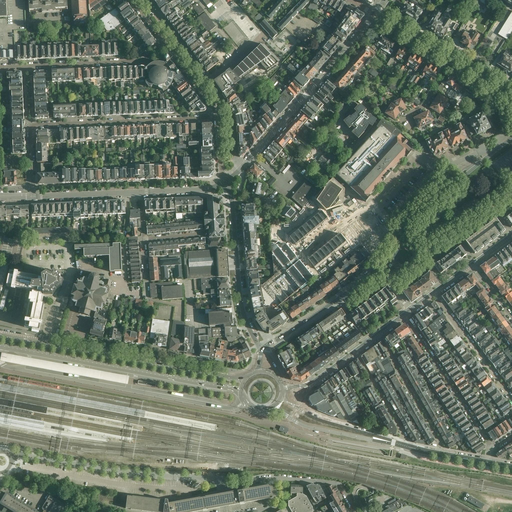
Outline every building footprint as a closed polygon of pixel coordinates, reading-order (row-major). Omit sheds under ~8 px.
[(24,0),(0,0),(0,52),(1,52),(7,52),(13,52),(15,51),(14,48),(15,48),(14,31),(26,31),(24,0)] [(66,0),(28,0),(29,13),(30,12),(30,11),(35,11),(36,14),(61,12),(61,9),(67,9),(67,10),(68,10),(66,0)] [(71,0),(71,1),(71,5),(72,9),(71,9),(72,9),(72,12),(71,13),(72,13),(72,16),(72,17),(73,17),(74,26),(86,26),(86,16),(87,16),(87,15),(87,12),(87,11),(86,12),(86,8),(87,8),(86,8),(86,4),(86,0),(71,0)] [(88,0),(89,10),(93,7),(96,11),(108,3),(106,0),(88,0)] [(161,0),(156,4),(160,9),(168,3),(167,0),(170,0),(172,2),(174,0),(161,0)] [(174,0),(172,2),(161,10),(165,17),(187,0),(186,0),(202,0),(209,8),(212,5),(210,2),(208,0),(174,0)] [(187,0),(165,17),(166,17),(169,21),(184,10),(188,7),(190,10),(192,8),(192,7),(187,0)] [(321,0),(314,0),(313,3),(312,5),(311,5),(308,9),(313,12),(314,11),(313,10),(316,7),(316,6),(317,6),(319,2),(320,3),(321,0)] [(321,0),(320,3),(323,5),(321,8),(323,9),(328,0),(321,0)] [(335,0),(328,0),(323,9),(325,11),(327,9),(329,10),(327,12),(335,0)] [(340,1),(338,0),(335,0),(327,12),(332,15),(340,1)] [(511,11),(498,34),(507,40),(511,31),(511,0),(500,0),(505,2),(505,3),(505,4),(506,4),(507,4),(508,4),(509,5),(509,6),(510,7),(511,7),(511,11)] [(301,1),(297,4),(302,9),(305,5),(301,1)] [(340,13),(342,9),(345,4),(340,1),(332,15),(334,16),(337,11),(340,13)] [(116,9),(106,16),(110,21),(129,7),(126,2),(120,6),(119,7),(116,9)] [(197,3),(192,7),(192,8),(193,8),(199,16),(204,12),(197,3)] [(297,4),(294,8),(299,13),(302,9),(297,4)] [(409,18),(414,10),(406,5),(403,10),(402,10),(401,10),(401,11),(400,11),(400,12),(400,13),(401,13),(401,14),(402,14),(403,14),(404,14),(409,18)] [(359,22),(363,17),(363,15),(359,13),(354,10),(348,6),(346,10),(350,13),(349,14),(359,22)] [(106,32),(118,32),(115,28),(116,27),(115,27),(134,13),(129,7),(110,21),(106,16),(98,21),(106,32)] [(415,8),(414,10),(409,18),(413,20),(413,21),(414,22),(415,22),(416,22),(418,18),(417,17),(421,11),(415,8)] [(169,21),(171,25),(185,14),(186,13),(184,10),(169,21)] [(426,28),(426,30),(429,32),(430,31),(432,32),(438,21),(437,21),(441,14),(440,14),(436,12),(436,11),(435,11),(430,18),(432,19),(426,28)] [(290,12),(287,15),(292,20),(295,16),(290,12)] [(138,18),(134,13),(115,27),(116,27),(119,32),(122,30),(120,28),(127,23),(128,26),(138,18)] [(201,24),(206,30),(208,33),(216,27),(205,13),(197,19),(198,21),(201,24)] [(171,25),(174,28),(182,23),(180,21),(182,19),(183,21),(188,17),(185,14),(171,25)] [(349,14),(345,19),(355,27),(358,24),(359,22),(349,14)] [(287,15),(284,19),(288,23),(292,20),(287,15)] [(122,30),(119,32),(121,35),(123,34),(130,28),(132,30),(134,29),(142,23),(138,18),(128,26),(122,30)] [(432,32),(436,35),(436,36),(439,38),(440,37),(445,30),(447,31),(449,27),(448,26),(451,21),(445,18),(442,23),(441,22),(441,23),(438,21),(432,32)] [(284,19),(280,23),(285,27),(288,23),(284,19)] [(345,19),(340,24),(351,33),(355,27),(355,28),(355,27),(345,19)] [(260,22),(259,24),(266,31),(268,29),(271,27),(267,23),(266,23),(264,20),(261,23),(260,22)] [(184,26),(189,23),(188,21),(183,25),(182,23),(174,28),(177,32),(184,26)] [(129,36),(125,39),(127,42),(132,38),(134,36),(145,28),(142,23),(134,29),(132,30),(127,34),(129,36)] [(280,23),(277,26),(281,31),(285,27),(280,23)] [(340,24),(336,30),(346,38),(348,36),(351,33),(340,24)] [(177,32),(179,35),(189,28),(188,26),(185,28),(184,26),(177,32)] [(268,29),(266,31),(269,35),(273,40),(275,38),(274,37),(277,34),(275,32),(271,27),(268,29)] [(136,35),(134,36),(138,41),(149,33),(145,28),(136,35)] [(179,35),(182,38),(189,33),(188,31),(190,29),(189,28),(179,35)] [(182,38),(184,41),(194,34),(197,31),(196,29),(193,32),(191,34),(189,32),(189,33),(182,38)] [(320,38),(321,37),(323,33),(324,32),(320,30),(316,36),(315,38),(316,39),(318,37),(320,38)] [(333,34),(331,36),(341,44),(342,43),(344,41),(346,38),(336,30),(334,33),(333,34)] [(465,32),(464,34),(459,31),(455,36),(460,40),(461,38),(462,39),(460,42),(465,46),(465,47),(471,51),(478,41),(477,40),(480,35),(475,31),(471,36),(470,36),(469,38),(468,37),(469,35),(465,32)] [(189,48),(192,52),(202,44),(208,40),(213,36),(210,32),(208,34),(203,37),(199,40),(189,48)] [(153,38),(149,33),(138,41),(142,46),(145,44),(153,38)] [(184,41),(189,48),(199,40),(198,39),(194,34),(184,41)] [(376,42),(374,45),(377,46),(378,45),(381,47),(387,39),(384,38),(385,36),(382,34),(381,36),(380,35),(379,38),(377,37),(376,39),(375,40),(377,41),(376,43),(376,42)] [(331,36),(326,42),(336,50),(341,44),(331,36)] [(157,43),(153,38),(145,44),(142,46),(134,52),(136,55),(140,55),(157,43)] [(381,47),(380,49),(381,49),(383,51),(384,51),(388,53),(387,54),(388,54),(391,55),(393,51),(388,48),(389,46),(391,48),(393,44),(392,43),(387,39),(381,47)] [(195,56),(198,60),(206,54),(209,52),(208,49),(217,42),(216,40),(211,44),(195,56)] [(192,52),(195,56),(211,44),(208,41),(203,45),(202,44),(192,52)] [(496,57),(506,42),(504,41),(495,54),(489,50),(488,52),(496,57)] [(321,48),(322,49),(331,56),(336,50),(326,42),(321,48)] [(259,44),(231,71),(229,69),(229,70),(225,72),(226,73),(214,81),(222,93),(226,90),(226,91),(228,89),(235,84),(261,66),(267,71),(278,63),(259,44)] [(81,58),(92,57),(99,57),(99,46),(81,47),(81,58)] [(374,54),(367,47),(366,48),(366,47),(364,49),(365,50),(363,52),(371,59),(375,55),(374,54)] [(401,48),(395,58),(400,61),(406,51),(405,51),(405,49),(403,48),(402,48),(401,48)] [(329,59),(331,56),(322,49),(321,50),(320,49),(319,50),(320,52),(329,59)] [(210,56),(215,52),(214,50),(210,53),(207,56),(206,54),(198,60),(200,63),(210,56)] [(503,69),(510,58),(507,55),(508,54),(508,52),(506,51),(502,57),(502,56),(498,62),(499,62),(497,65),(499,67),(500,66),(503,69)] [(320,52),(316,56),(325,63),(329,59),(320,52)] [(365,66),(371,59),(363,52),(362,52),(361,52),(360,54),(361,55),(357,58),(364,65),(365,66)] [(411,67),(417,58),(416,58),(416,56),(414,55),(413,55),(412,55),(405,65),(408,66),(408,65),(411,67)] [(200,63),(203,68),(213,60),(212,59),(210,61),(209,60),(211,58),(210,56),(200,63)] [(316,56),(312,61),(321,68),(325,63),(316,56)] [(145,76),(145,77),(146,77),(147,76),(147,78),(147,79),(147,80),(147,81),(148,81),(146,82),(146,84),(149,88),(152,89),(152,87),(153,88),(155,88),(156,88),(157,88),(159,88),(163,91),(164,91),(166,90),(167,89),(168,88),(169,87),(170,86),(171,85),(172,83),(172,82),(173,80),(174,82),(174,83),(174,84),(172,85),(172,86),(175,89),(185,81),(182,78),(182,77),(180,75),(180,74),(167,57),(166,57),(167,57),(164,59),(163,59),(163,60),(163,61),(163,60),(162,60),(163,61),(162,63),(161,63),(159,63),(158,63),(158,62),(158,63),(156,63),(155,63),(153,64),(152,64),(151,65),(150,66),(149,65),(149,66),(148,67),(147,68),(147,69),(146,69),(145,69),(144,67),(145,76)] [(213,60),(203,68),(206,71),(206,72),(207,72),(216,64),(218,63),(219,62),(215,58),(213,60)] [(365,66),(364,65),(357,58),(357,59),(356,59),(354,60),(355,61),(351,65),(359,72),(365,66)] [(417,58),(411,67),(414,69),(413,70),(415,71),(422,61),(421,61),(421,59),(419,58),(417,58)] [(511,58),(510,58),(503,69),(507,71),(507,72),(509,73),(511,70),(511,58)] [(313,77),(305,70),(296,62),(294,61),(292,63),(294,65),(301,71),(299,73),(309,81),(313,77)] [(312,61),(309,65),(317,72),(321,68),(312,61)] [(299,73),(290,65),(287,68),(295,76),(297,74),(299,75),(297,77),(295,80),(303,88),(305,85),(309,81),(299,73)] [(313,77),(317,72),(309,65),(306,68),(305,70),(313,77)] [(359,72),(351,65),(350,65),(349,67),(345,71),(354,79),(359,72)] [(423,76),(426,78),(432,68),(432,66),(430,65),(428,65),(419,78),(421,79),(423,76)] [(375,78),(378,74),(371,68),(368,73),(375,78)] [(427,83),(425,86),(430,89),(431,88),(436,80),(433,78),(437,71),(436,69),(435,68),(433,68),(432,68),(426,78),(431,81),(429,85),(427,83)] [(348,85),(354,79),(345,71),(345,72),(344,72),(343,73),(343,74),(340,78),(347,85),(348,85)] [(452,87),(457,78),(451,75),(446,83),(452,87)] [(277,82),(273,77),(268,83),(273,90),(274,89),(273,87),(277,82)] [(300,92),(303,88),(295,80),(293,82),(290,78),(289,78),(288,80),(300,92)] [(348,85),(347,85),(340,78),(339,78),(338,78),(337,80),(334,85),(342,92),(348,85)] [(297,95),(300,92),(288,80),(286,81),(290,85),(289,87),(297,95)] [(175,89),(177,92),(178,94),(189,86),(185,81),(175,89)] [(327,82),(323,86),(333,94),(334,93),(335,94),(338,90),(327,82)] [(447,96),(448,96),(452,104),(454,100),(455,100),(461,90),(463,92),(464,91),(466,89),(473,94),(475,90),(466,84),(464,88),(456,83),(448,95),(447,96)] [(222,93),(226,100),(233,92),(238,89),(235,84),(228,89),(226,91),(226,90),(222,93)] [(293,99),(297,95),(289,87),(288,89),(284,85),(282,87),(293,99)] [(178,94),(182,99),(192,91),(189,86),(178,94)] [(293,99),(282,87),(282,86),(276,92),(287,106),(293,99)] [(323,86),(319,91),(328,98),(331,101),(333,99),(331,97),(333,94),(323,86)] [(182,99),(186,104),(196,96),(192,91),(182,99)] [(319,91),(316,95),(319,98),(326,104),(328,102),(326,101),(328,98),(319,91)] [(226,100),(228,104),(236,99),(243,95),(241,93),(236,96),(233,92),(226,100)] [(228,104),(231,109),(242,103),(238,97),(239,97),(240,99),(244,96),(243,95),(236,99),(228,104)] [(266,105),(269,109),(271,112),(270,113),(276,119),(279,115),(273,108),(269,104),(273,101),(271,99),(272,98),(269,95),(262,101),(266,105)] [(434,101),(443,107),(444,106),(445,107),(447,103),(447,102),(448,101),(439,95),(438,96),(437,96),(435,99),(436,99),(434,101)] [(186,104),(187,106),(189,109),(200,101),(196,96),(186,104)] [(317,109),(321,104),(317,101),(313,97),(309,102),(317,109)] [(279,115),(287,107),(280,99),(273,108),(279,115)] [(358,106),(352,100),(346,106),(348,108),(346,110),(346,111),(345,112),(344,113),(344,114),(344,115),(344,116),(344,117),(344,118),(344,119),(344,120),(344,121),(343,122),(349,129),(351,126),(354,129),(351,133),(358,139),(360,139),(360,140),(371,128),(376,120),(368,115),(365,112),(366,110),(359,104),(358,106)] [(390,107),(399,113),(405,109),(401,100),(399,100),(394,102),(395,103),(391,104),(390,107)] [(164,114),(174,113),(173,107),(172,105),(170,105),(169,102),(166,102),(166,101),(163,101),(164,114)] [(206,109),(200,101),(189,109),(188,109),(191,113),(197,108),(200,112),(204,112),(206,111),(206,109)] [(443,107),(434,101),(433,104),(432,103),(430,106),(431,106),(430,108),(439,114),(440,112),(441,113),(444,109),(443,108),(443,107)] [(231,109),(233,113),(241,109),(243,108),(242,106),(244,105),(243,104),(243,103),(243,102),(242,103),(231,109)] [(319,111),(317,109),(309,102),(305,107),(315,115),(319,111)] [(79,110),(76,110),(77,117),(81,117),(86,117),(86,105),(80,105),(79,105),(79,110)] [(267,116),(273,123),(276,119),(270,113),(271,112),(269,109),(266,105),(261,109),(261,110),(267,116)] [(242,113),(241,111),(244,110),(243,110),(244,110),(247,109),(246,107),(243,108),(241,109),(233,113),(234,116),(242,113)] [(316,116),(315,115),(305,107),(301,112),(312,121),(316,116)] [(399,113),(390,107),(389,108),(388,107),(386,111),(386,112),(385,113),(394,119),(395,118),(396,118),(398,116),(397,115),(399,113)] [(235,120),(236,123),(236,127),(249,126),(246,126),(245,124),(246,124),(246,123),(248,122),(249,122),(250,125),(253,123),(259,120),(258,120),(257,118),(256,118),(255,117),(256,116),(255,115),(257,113),(255,110),(253,112),(252,111),(247,114),(248,117),(246,117),(246,115),(245,115),(245,117),(235,120)] [(269,127),(273,123),(267,116),(261,110),(258,112),(261,116),(269,127)] [(421,115),(426,125),(427,124),(427,125),(431,123),(431,122),(433,121),(428,112),(426,113),(426,112),(423,113),(423,114),(421,115)] [(304,125),(308,120),(299,113),(296,118),(304,125)] [(470,120),(467,121),(468,124),(469,123),(471,127),(472,127),(472,128),(473,128),(474,129),(477,135),(490,129),(489,128),(492,127),(492,126),(492,125),(491,124),(491,123),(490,123),(490,122),(487,124),(482,114),(480,114),(480,113),(479,114),(477,115),(476,115),(477,116),(470,120)] [(426,125),(421,115),(418,116),(415,117),(416,118),(414,119),(419,128),(420,127),(421,128),(425,126),(425,125),(426,125)] [(266,130),(269,127),(261,116),(260,117),(261,118),(258,120),(259,120),(265,128),(266,130)] [(300,129),(304,125),(296,118),(292,122),(300,129)] [(261,136),(266,130),(265,128),(259,120),(253,123),(261,136)] [(292,122),(288,126),(287,127),(286,128),(295,137),(296,135),(299,132),(298,132),(300,129),(292,122)] [(251,147),(253,146),(261,136),(253,123),(250,125),(249,126),(249,130),(249,133),(250,144),(251,147)] [(453,131),(459,144),(460,143),(460,144),(461,144),(463,143),(463,142),(464,142),(463,141),(466,139),(465,137),(459,124),(456,126),(456,128),(457,129),(453,131)] [(236,128),(237,134),(249,133),(249,130),(249,126),(236,127),(236,128)] [(391,135),(381,126),(363,145),(361,146),(360,147),(359,148),(358,150),(356,152),(356,153),(336,175),(366,202),(370,197),(369,195),(382,180),(383,181),(392,171),(391,171),(405,156),(407,157),(412,152),(405,145),(407,143),(399,135),(401,134),(394,130),(391,135)] [(286,128),(282,133),(290,140),(291,138),(293,139),(295,137),(286,128)] [(459,144),(453,131),(449,133),(447,130),(444,132),(450,144),(452,146),(454,145),(455,146),(456,146),(457,146),(458,146),(459,144)] [(249,133),(237,134),(238,145),(245,144),(250,144),(249,133)] [(282,133),(278,137),(287,144),(290,140),(282,133)] [(435,140),(441,153),(442,152),(442,153),(443,153),(445,152),(445,151),(445,150),(448,148),(447,146),(441,133),(437,135),(439,138),(435,140)] [(278,137),(275,141),(283,149),(287,144),(278,137)] [(441,153),(435,140),(433,138),(429,140),(429,139),(425,141),(432,153),(433,155),(436,154),(437,155),(438,155),(439,155),(441,154),(441,153)] [(274,143),(270,147),(278,155),(282,158),(283,159),(285,157),(283,156),(284,155),(281,151),(282,150),(274,143)] [(48,162),(47,145),(47,144),(37,145),(37,163),(48,162)] [(270,147),(266,151),(274,159),(278,155),(270,147)] [(246,148),(245,148),(238,148),(239,157),(240,158),(243,157),(249,150),(248,149),(246,149),(246,148)] [(315,160),(312,164),(314,166),(322,173),(325,170),(331,163),(335,158),(338,155),(333,150),(330,154),(329,155),(326,153),(323,156),(323,155),(319,159),(320,160),(318,162),(315,160)] [(262,156),(272,164),(276,160),(274,159),(266,151),(262,156)] [(135,181),(145,180),(145,166),(144,166),(144,155),(141,155),(142,163),(143,163),(143,166),(141,166),(141,165),(139,165),(139,164),(135,164),(136,167),(135,167),(135,168),(135,181)] [(180,165),(180,179),(186,179),(190,179),(190,175),(190,169),(189,159),(179,159),(180,165)] [(254,164),(248,171),(249,171),(257,178),(260,175),(262,176),(264,174),(266,175),(268,172),(256,162),(254,164)] [(145,163),(145,166),(145,180),(155,180),(154,166),(150,166),(150,163),(145,163)] [(159,164),(154,164),(154,166),(155,180),(156,180),(156,181),(157,181),(158,180),(163,180),(162,167),(160,167),(159,167),(159,164)] [(166,167),(162,167),(163,180),(171,179),(171,169),(171,166),(171,164),(166,164),(166,167)] [(127,168),(127,181),(135,181),(135,168),(135,167),(134,165),(127,165),(127,168)] [(70,170),(70,168),(65,168),(65,171),(61,171),(62,174),(62,184),(71,184),(70,170)] [(118,169),(119,182),(127,181),(127,168),(123,168),(118,169)] [(94,170),(94,183),(102,182),(103,182),(102,169),(94,170)] [(102,169),(103,182),(111,182),(110,169),(102,169)] [(119,182),(118,169),(110,169),(111,182),(119,182)] [(16,181),(16,180),(16,178),(16,173),(16,171),(15,170),(8,171),(4,171),(4,178),(4,181),(4,184),(4,186),(4,187),(9,187),(12,187),(12,186),(16,186),(16,185),(16,181)] [(77,170),(70,170),(71,184),(78,183),(77,170)] [(78,183),(82,183),(86,183),(86,170),(81,170),(77,170),(78,183)] [(90,170),(86,170),(86,183),(94,183),(94,170),(90,170)] [(303,176),(313,185),(316,182),(306,172),(303,176)] [(62,174),(44,174),(45,185),(62,184),(62,174)] [(270,186),(276,180),(273,177),(267,183),(268,184),(270,186)] [(315,199),(315,200),(320,205),(325,210),(326,211),(327,211),(330,209),(342,205),(343,205),(343,204),(344,190),(344,189),(342,187),(341,186),(333,179),(332,179),(315,198),(315,199)] [(317,191),(305,181),(294,193),(295,194),(293,195),(290,198),(302,208),(317,191)] [(252,193),(259,195),(260,195),(259,196),(263,197),(263,196),(266,193),(264,192),(265,191),(261,188),(262,186),(265,187),(266,185),(262,183),(256,182),(255,184),(252,193)] [(206,233),(208,233),(209,233),(209,238),(221,238),(225,237),(223,212),(220,212),(219,205),(223,205),(223,199),(221,197),(219,197),(207,198),(207,202),(206,202),(207,202),(207,206),(206,206),(207,206),(207,209),(207,210),(207,209),(208,212),(204,213),(205,216),(204,216),(205,231),(206,231),(206,233)] [(285,199),(300,211),(301,209),(289,199),(286,197),(285,199)] [(194,198),(181,199),(182,214),(192,214),(195,213),(194,198)] [(203,210),(203,208),(202,198),(194,198),(195,213),(195,218),(202,218),(202,210),(203,210)] [(166,199),(167,212),(175,212),(173,199),(170,199),(166,200),(166,199)] [(149,200),(145,200),(145,201),(146,213),(153,213),(152,200),(149,200)] [(125,201),(123,201),(117,201),(118,214),(125,214),(125,201)] [(110,202),(102,202),(103,215),(110,215),(110,202)] [(87,203),(80,203),(81,219),(88,219),(88,216),(87,203)] [(28,205),(21,205),(21,217),(29,216),(28,207),(28,205)] [(287,205),(282,215),(290,219),(295,212),(292,210),(291,208),(287,205)] [(13,206),(5,206),(6,217),(14,217),(13,206)] [(319,209),(315,212),(323,222),(327,219),(319,209)] [(127,229),(132,229),(137,228),(138,228),(138,220),(140,220),(140,210),(130,211),(130,214),(127,229)] [(315,212),(311,215),(319,225),(323,222),(315,212)] [(311,215),(307,219),(315,228),(319,225),(311,215)] [(256,216),(243,218),(244,226),(257,225),(256,216)] [(464,240),(473,253),(474,254),(500,235),(505,232),(495,218),(464,240)] [(307,219),(303,222),(304,223),(311,232),(315,228),(307,219)] [(340,234),(347,243),(353,250),(360,244),(361,245),(371,257),(376,253),(375,251),(378,249),(380,247),(378,246),(383,242),(382,240),(386,237),(387,236),(380,228),(369,236),(356,221),(343,231),(340,234)] [(304,223),(300,226),(307,235),(311,232),(304,223)] [(244,226),(244,234),(258,233),(256,233),(256,229),(262,229),(265,229),(265,224),(259,225),(257,225),(244,226)] [(296,229),(303,238),(307,235),(300,226),(296,229)] [(295,228),(291,231),(299,241),(303,238),(296,229),(295,228)] [(291,231),(287,235),(295,245),(299,241),(291,231)] [(340,234),(336,238),(343,247),(347,243),(340,234)] [(221,238),(209,238),(207,238),(208,245),(206,245),(199,246),(198,246),(199,251),(207,250),(207,251),(209,251),(209,248),(221,247),(221,238)] [(336,238),(332,241),(339,250),(343,247),(336,238)] [(332,241),(328,244),(335,253),(339,250),(332,241)] [(272,245),(272,255),(273,255),(286,244),(285,244),(281,245),(278,242),(274,245),(272,245)] [(109,256),(110,272),(114,272),(114,271),(122,271),(120,244),(109,245),(109,256)] [(286,244),(273,255),(276,259),(289,249),(286,244)] [(328,244),(324,247),(331,256),(335,253),(328,244)] [(97,257),(96,245),(74,246),(75,250),(84,249),(84,257),(96,257),(97,257)] [(109,245),(96,245),(97,257),(109,256),(109,245)] [(361,245),(357,249),(366,261),(371,257),(361,245)] [(245,247),(246,255),(261,254),(260,246),(245,247)] [(455,250),(455,251),(461,259),(466,255),(460,246),(455,250)] [(324,247),(320,251),(327,260),(331,256),(324,247)] [(289,249),(276,259),(279,264),(293,253),(289,249)] [(357,249),(352,253),(362,265),(366,261),(357,249)] [(508,263),(511,259),(511,258),(506,249),(501,253),(508,263)] [(226,250),(209,251),(207,251),(207,250),(199,251),(184,252),(186,279),(201,279),(220,278),(228,277),(226,250)] [(320,251),(316,254),(323,263),(327,260),(320,251)] [(455,251),(450,254),(456,263),(461,259),(455,251)] [(293,253),(279,264),(280,264),(283,268),(296,257),(293,253)] [(357,268),(362,265),(352,253),(350,254),(352,257),(350,259),(351,260),(357,268)] [(503,266),(508,263),(501,253),(496,257),(503,266)] [(316,254),(312,257),(320,266),(323,263),(316,254)] [(450,254),(445,258),(451,266),(456,263),(450,254)] [(169,260),(160,261),(162,281),(167,280),(166,267),(170,266),(170,267),(172,267),(172,266),(176,266),(177,279),(177,280),(178,280),(182,279),(180,255),(169,256),(169,260)] [(312,257),(308,260),(315,269),(320,266),(312,257)] [(497,278),(506,270),(503,266),(496,257),(486,264),(497,278)] [(445,258),(440,262),(446,270),(450,267),(451,266),(445,258)] [(346,260),(344,261),(354,273),(358,269),(357,268),(351,260),(348,263),(346,260)] [(299,261),(286,271),(289,275),(302,264),(299,261)] [(343,262),(342,263),(344,266),(342,267),(349,276),(354,273),(344,261),(343,262)] [(440,262),(440,261),(434,266),(441,274),(446,270),(440,262)] [(0,294),(1,291),(2,288),(9,265),(8,265),(0,263),(0,294)] [(302,264),(289,275),(292,278),(305,267),(302,264)] [(492,281),(493,282),(497,279),(497,278),(486,264),(482,267),(482,268),(492,281)] [(350,277),(349,276),(343,268),(340,270),(338,268),(339,267),(338,265),(336,266),(334,267),(335,268),(346,281),(350,277)] [(305,267),(292,278),(294,281),(294,282),(308,271),(305,267)] [(335,268),(332,270),(333,271),(334,271),(336,273),(334,275),(341,285),(346,281),(335,268)] [(12,287),(12,288),(15,288),(33,291),(32,294),(30,294),(30,295),(30,296),(29,296),(29,297),(29,298),(29,299),(29,301),(31,302),(30,303),(36,305),(38,303),(42,304),(42,301),(43,301),(43,300),(44,300),(43,299),(43,296),(42,296),(42,293),(43,293),(43,294),(44,294),(48,293),(53,291),(57,288),(60,285),(62,281),(63,281),(63,280),(60,279),(61,277),(57,274),(55,277),(41,271),(42,279),(39,279),(39,278),(18,274),(18,273),(15,272),(15,273),(11,273),(10,278),(9,278),(8,278),(7,286),(12,287)] [(308,271),(294,282),(297,285),(310,274),(308,271)] [(423,278),(431,287),(437,283),(429,271),(424,275),(425,276),(423,278)] [(82,276),(76,274),(73,282),(75,283),(74,286),(72,295),(71,295),(71,296),(73,296),(72,298),(71,298),(72,299),(72,301),(71,301),(72,302),(73,301),(74,303),(73,306),(75,307),(75,308),(76,308),(76,307),(80,308),(80,309),(80,310),(79,313),(89,316),(90,312),(91,312),(91,311),(95,312),(102,314),(102,313),(98,311),(98,310),(99,310),(101,310),(102,310),(101,309),(103,308),(103,307),(102,305),(105,305),(106,302),(108,303),(109,299),(107,298),(107,296),(108,296),(108,295),(110,286),(112,281),(106,280),(106,281),(103,280),(102,279),(102,280),(101,280),(100,279),(99,279),(99,277),(100,277),(99,276),(97,275),(98,274),(97,274),(97,275),(95,274),(95,273),(94,273),(94,274),(92,275),(91,274),(88,273),(86,278),(84,278),(84,277),(83,278),(84,278),(82,280),(81,280),(82,276)] [(310,274),(297,285),(300,289),(313,278),(310,274)] [(471,275),(467,278),(473,287),(476,285),(480,290),(482,288),(473,275),(472,276),(471,275)] [(495,286),(503,280),(501,276),(497,279),(493,282),(495,286)] [(333,290),(336,288),(340,285),(334,277),(327,282),(333,290)] [(220,278),(201,279),(202,291),(203,291),(229,289),(228,279),(220,280),(220,278)] [(426,291),(431,287),(423,278),(421,279),(422,280),(419,282),(426,291)] [(467,278),(462,282),(468,289),(469,288),(470,289),(473,287),(467,278)] [(248,282),(249,288),(263,285),(265,284),(265,283),(260,284),(259,280),(248,282)] [(497,289),(505,283),(503,280),(495,286),(497,289)] [(183,299),(182,286),(181,286),(177,286),(176,286),(173,287),(172,282),(150,284),(151,298),(162,297),(162,300),(163,300),(163,301),(163,300),(167,300),(168,300),(172,299),(172,300),(173,300),(173,299),(178,299),(183,298),(183,299)] [(327,282),(320,287),(326,295),(333,290),(327,282)] [(421,295),(426,291),(419,282),(414,286),(421,295)] [(462,282),(457,285),(464,294),(467,291),(466,290),(468,289),(462,282)] [(505,283),(497,289),(500,292),(508,286),(505,283)] [(457,285),(454,287),(461,296),(464,294),(457,285)] [(416,298),(421,295),(414,286),(410,289),(416,298)] [(510,289),(508,286),(500,292),(502,295),(504,294),(510,289)] [(316,292),(321,299),(324,297),(324,296),(326,295),(320,287),(321,288),(316,292)] [(387,287),(382,291),(388,300),(389,301),(392,305),(397,301),(387,287)] [(454,287),(446,294),(442,297),(448,305),(453,313),(461,307),(458,303),(463,299),(461,296),(454,287)] [(229,289),(203,291),(204,295),(211,294),(211,298),(216,298),(218,298),(220,298),(230,297),(229,289)] [(410,289),(405,293),(411,302),(416,298),(410,289)] [(488,296),(483,290),(475,296),(480,302),(488,296)] [(382,291),(377,295),(383,303),(388,300),(382,291)] [(316,292),(311,295),(316,302),(318,301),(321,299),(316,292)] [(311,295),(306,298),(311,305),(316,302),(311,295)] [(377,295),(372,298),(372,299),(379,308),(384,304),(383,303),(377,295)] [(480,302),(485,308),(491,303),(493,302),(488,296),(480,302)] [(216,308),(231,307),(230,297),(220,298),(218,298),(216,298),(216,308)] [(306,298),(301,302),(306,309),(311,305),(306,298)] [(372,299),(366,303),(373,312),(375,310),(377,313),(381,311),(379,308),(372,299)] [(25,304),(25,305),(25,306),(25,307),(25,308),(26,309),(26,310),(26,311),(26,312),(26,313),(26,314),(26,315),(26,316),(27,316),(27,317),(27,318),(27,319),(26,319),(25,323),(26,323),(26,326),(31,328),(31,329),(39,331),(40,325),(41,325),(41,322),(44,304),(42,304),(38,303),(36,305),(30,303),(25,302),(25,304)] [(301,302),(296,305),(301,312),(306,309),(301,302)] [(366,303),(360,307),(367,316),(373,312),(366,303)] [(485,308),(488,313),(495,308),(491,303),(485,308)] [(296,305),(292,309),(296,316),(301,312),(296,305)] [(292,309),(291,309),(290,307),(284,311),(286,314),(287,313),(289,316),(290,315),(292,319),(296,316),(292,309)] [(360,307),(355,311),(361,320),(362,320),(364,319),(365,321),(369,318),(367,316),(360,307)] [(427,307),(423,311),(428,318),(433,315),(427,307)] [(453,313),(456,316),(466,308),(465,307),(462,309),(461,307),(453,313)] [(272,332),(280,327),(282,325),(281,325),(289,319),(283,311),(270,321),(266,315),(264,308),(254,311),(253,311),(255,319),(256,321),(263,331),(266,332),(266,333),(268,333),(268,334),(269,334),(269,332),(272,332)] [(456,316),(458,319),(466,314),(464,312),(468,310),(466,308),(456,316)] [(488,313),(491,317),(498,312),(495,308),(488,313)] [(236,327),(231,327),(231,325),(232,325),(232,314),(230,314),(230,309),(231,309),(206,310),(206,314),(208,314),(209,326),(223,325),(224,328),(236,327)] [(341,309),(338,312),(343,319),(347,317),(341,309)] [(356,323),(361,320),(355,311),(349,315),(356,323)] [(423,311),(419,314),(420,316),(419,316),(423,322),(428,318),(423,311)] [(458,319),(461,323),(474,313),(473,311),(470,313),(467,316),(466,314),(458,319)] [(102,314),(95,312),(95,313),(94,318),(95,318),(93,323),(92,323),(91,326),(92,326),(92,329),(91,329),(90,334),(91,335),(91,336),(94,337),(95,336),(97,336),(97,338),(100,339),(102,338),(103,338),(104,332),(103,332),(106,322),(103,321),(104,318),(101,317),(102,314)] [(338,312),(333,314),(339,322),(343,319),(338,312)] [(501,317),(498,312),(491,317),(492,319),(491,320),(493,323),(501,317)] [(461,323),(463,326),(471,321),(470,319),(475,315),(474,313),(461,323)] [(333,314),(330,317),(335,325),(339,322),(333,314)] [(434,339),(417,315),(412,318),(428,343),(434,339)] [(435,322),(429,326),(434,333),(435,333),(442,327),(445,325),(448,323),(445,319),(446,318),(444,316),(441,318),(442,318),(438,321),(435,322)] [(330,317),(326,319),(331,327),(335,325),(330,317)] [(505,321),(501,317),(493,323),(496,326),(497,325),(498,326),(505,321)] [(463,326),(466,329),(479,320),(478,318),(472,322),(471,321),(463,326)] [(158,345),(158,346),(161,347),(161,346),(166,347),(168,333),(170,322),(153,319),(150,337),(150,338),(154,339),(153,345),(158,345)] [(326,319),(323,322),(328,330),(331,327),(326,319)] [(466,329),(469,333),(476,327),(475,326),(478,323),(480,325),(482,323),(479,320),(466,329)] [(508,326),(505,321),(498,326),(499,328),(498,329),(500,332),(508,326)] [(175,322),(172,335),(176,336),(176,334),(183,335),(182,341),(178,340),(176,351),(177,351),(177,352),(179,352),(179,351),(182,352),(183,350),(184,350),(184,352),(185,348),(183,348),(184,342),(185,328),(185,323),(185,324),(175,322)] [(324,332),(328,330),(323,322),(319,324),(324,332)] [(115,340),(117,329),(117,326),(115,326),(115,323),(112,323),(109,339),(110,339),(109,340),(112,341),(112,340),(115,340)] [(447,344),(445,340),(444,340),(444,339),(443,339),(454,331),(448,323),(445,325),(442,327),(435,333),(441,341),(443,344),(446,343),(446,344),(447,344)] [(312,329),(318,337),(323,333),(318,325),(312,329)] [(411,336),(410,334),(404,325),(403,326),(394,332),(400,341),(404,339),(405,340),(411,336)] [(511,331),(508,326),(500,332),(503,335),(504,334),(505,336),(511,331)] [(231,342),(242,337),(241,336),(237,335),(236,327),(224,328),(207,329),(208,339),(218,338),(226,338),(228,342),(231,342)] [(477,329),(470,335),(473,338),(485,328),(484,327),(482,328),(482,329),(479,331),(477,329)] [(185,348),(184,352),(184,353),(191,355),(193,355),(193,356),(194,356),(194,355),(195,355),(195,354),(195,353),(194,352),(195,347),(195,345),(193,345),(194,328),(185,328),(184,342),(183,348),(185,348)] [(473,338),(473,339),(475,341),(482,336),(481,334),(484,332),(486,334),(488,332),(485,328),(473,338)] [(208,337),(208,336),(205,336),(205,334),(207,333),(207,329),(199,329),(199,334),(204,334),(204,336),(198,336),(200,357),(200,356),(205,357),(205,358),(205,357),(208,358),(208,359),(209,359),(209,358),(209,354),(208,337)] [(312,341),(318,337),(312,329),(307,333),(312,341)] [(357,330),(353,333),(359,341),(363,338),(357,330)] [(457,336),(454,331),(443,339),(444,339),(445,338),(446,339),(445,340),(447,344),(448,343),(450,341),(457,336)] [(394,332),(387,337),(394,346),(401,341),(400,341),(394,332)] [(135,343),(136,344),(136,345),(139,345),(139,344),(140,344),(144,344),(145,334),(137,333),(135,343)] [(307,344),(312,341),(307,333),(302,336),(307,344)] [(355,343),(359,341),(353,333),(350,335),(355,343)] [(434,333),(431,335),(438,343),(441,341),(435,333),(434,333)] [(475,341),(478,345),(490,335),(489,333),(486,335),(487,335),(484,337),(482,336),(475,341)] [(352,346),(355,343),(350,335),(346,338),(352,346)] [(490,335),(478,345),(480,348),(487,342),(486,341),(489,338),(492,337),(490,335)] [(178,340),(175,340),(175,337),(173,336),(172,339),(171,339),(169,350),(173,350),(173,351),(175,351),(176,351),(178,340)] [(302,348),(307,344),(302,336),(296,340),(302,348)] [(461,341),(457,336),(450,341),(454,347),(461,341)] [(385,339),(383,340),(384,341),(390,349),(394,346),(387,337),(385,339)] [(416,343),(412,337),(407,340),(411,346),(416,343)] [(348,349),(352,346),(346,338),(343,341),(348,349)] [(428,343),(431,347),(431,348),(437,343),(434,339),(428,343)] [(480,348),(483,351),(495,342),(494,340),(492,342),(489,344),(487,342),(480,348)] [(344,351),(348,349),(343,341),(339,343),(344,351)] [(431,348),(437,357),(443,352),(441,349),(441,350),(441,348),(440,349),(439,347),(440,347),(439,347),(443,344),(441,341),(438,343),(437,343),(431,348)] [(454,347),(455,349),(452,351),(450,352),(451,353),(451,354),(464,345),(461,341),(454,347)] [(381,342),(380,343),(376,346),(381,355),(386,351),(381,342)] [(483,351),(485,355),(492,349),(491,348),(494,345),(496,343),(495,342),(483,351)] [(341,354),(344,351),(339,343),(335,346),(341,354)] [(411,346),(415,352),(419,348),(416,343),(411,346)] [(278,356),(277,356),(283,366),(294,360),(291,355),(294,354),(291,350),(294,348),(291,344),(286,347),(288,351),(278,356)] [(210,354),(209,354),(209,358),(212,358),(212,359),(214,359),(215,359),(217,349),(214,349),(214,346),(211,345),(210,349),(210,354)] [(251,356),(246,345),(242,346),(244,349),(240,351),(244,359),(245,359),(245,360),(247,359),(247,358),(251,356)] [(466,348),(464,345),(451,354),(452,355),(454,357),(455,356),(454,354),(457,352),(459,354),(466,348)] [(376,346),(372,348),(378,357),(381,355),(376,346)] [(217,349),(215,359),(216,359),(216,360),(218,360),(219,359),(221,360),(223,347),(221,347),(220,350),(217,349)] [(340,355),(334,347),(304,368),(310,376),(323,366),(340,355)] [(485,355),(488,358),(500,348),(499,347),(497,348),(497,349),(494,351),(492,349),(485,355)] [(371,362),(372,363),(375,361),(376,363),(375,363),(381,374),(386,371),(378,357),(372,348),(366,353),(371,362)] [(423,354),(421,351),(419,348),(415,352),(418,357),(423,354)] [(469,351),(466,348),(459,354),(460,355),(456,359),(457,360),(469,351)] [(488,358),(490,361),(497,356),(496,354),(502,350),(500,348),(488,358)] [(244,360),(244,359),(240,351),(237,352),(236,349),(233,350),(239,362),(242,361),(243,360),(244,360)] [(229,352),(227,361),(228,361),(228,362),(230,362),(237,363),(239,362),(233,350),(232,351),(232,352),(229,352)] [(391,363),(389,360),(387,357),(389,357),(386,351),(381,355),(378,357),(386,371),(388,375),(394,370),(391,363)] [(437,357),(438,359),(440,362),(448,357),(445,351),(443,352),(437,357)] [(464,360),(471,355),(469,351),(457,360),(459,363),(461,362),(460,360),(462,359),(464,360)] [(397,358),(399,362),(409,356),(407,352),(400,356),(397,358)] [(366,365),(371,362),(366,353),(361,356),(361,358),(366,365)] [(131,377),(3,354),(2,362),(129,385),(131,377)] [(426,359),(423,354),(418,357),(415,359),(414,360),(417,365),(426,359)] [(490,361),(492,365),(493,365),(503,357),(505,355),(504,354),(502,356),(502,355),(499,358),(497,356),(490,361)] [(474,358),(471,355),(464,360),(465,362),(462,364),(461,362),(459,363),(462,367),(474,358)] [(409,356),(399,362),(400,363),(401,366),(408,361),(412,359),(411,358),(409,356)] [(448,357),(440,362),(444,367),(452,361),(449,356),(448,357)] [(493,365),(495,368),(502,363),(501,361),(504,359),(503,357),(493,365)] [(476,361),(474,358),(462,367),(464,370),(466,369),(465,367),(467,365),(469,367),(476,361)] [(283,366),(286,372),(299,365),(295,359),(294,360),(283,366)] [(357,360),(353,363),(360,376),(362,375),(360,370),(363,368),(358,359),(357,360)] [(429,363),(428,361),(426,359),(417,365),(420,370),(429,363)] [(401,366),(403,370),(414,363),(413,361),(409,364),(408,362),(409,362),(408,361),(401,366)] [(452,361),(444,367),(446,371),(447,372),(455,366),(452,361)] [(467,374),(479,365),(476,361),(469,367),(470,369),(467,371),(466,369),(464,370),(467,374)] [(495,368),(498,372),(510,362),(510,361),(507,363),(507,362),(504,364),(502,363),(495,368)] [(498,372),(500,375),(508,369),(506,368),(509,365),(511,364),(510,362),(498,372)] [(361,377),(360,376),(353,363),(348,366),(356,380),(361,377)] [(414,366),(415,368),(416,367),(414,363),(403,370),(405,374),(412,370),(411,368),(414,366)] [(433,369),(431,366),(429,363),(420,370),(423,375),(433,369)] [(299,365),(286,372),(288,374),(290,379),(301,382),(308,377),(309,376),(310,376),(304,368),(303,369),(300,365),(299,365)] [(472,372),(474,374),(481,368),(479,365),(467,374),(468,375),(470,374),(469,374),(472,372)] [(455,366),(447,372),(449,374),(450,376),(458,371),(455,366)] [(344,370),(352,383),(353,382),(351,378),(353,377),(347,367),(344,370)] [(407,377),(418,371),(416,367),(415,368),(415,369),(415,370),(413,371),(412,370),(405,374),(407,377)] [(484,371),(481,368),(474,374),(475,375),(472,378),(473,379),(484,371)] [(500,375),(503,378),(511,371),(511,368),(511,369),(509,371),(508,369),(500,375)] [(436,373),(433,369),(423,375),(421,376),(422,378),(425,377),(427,379),(436,373)] [(397,375),(394,370),(388,375),(388,376),(389,377),(390,380),(397,375)] [(341,371),(337,374),(345,389),(344,389),(341,384),(337,386),(341,393),(345,400),(346,402),(348,404),(349,407),(351,409),(352,412),(353,414),(355,417),(355,418),(359,416),(355,409),(357,408),(353,401),(358,398),(342,372),(341,371)] [(379,375),(374,378),(376,383),(378,382),(387,377),(387,376),(388,377),(389,377),(388,376),(388,375),(386,371),(381,374),(379,375)] [(407,377),(408,378),(410,381),(418,375),(417,374),(419,373),(418,371),(407,377)] [(458,371),(450,376),(452,379),(453,380),(453,381),(462,376),(458,371)] [(486,375),(484,371),(473,379),(472,380),(473,382),(474,381),(478,379),(479,380),(486,375)] [(511,371),(503,378),(505,382),(511,376),(511,375),(511,374),(511,373),(511,371)] [(439,378),(438,377),(436,373),(427,379),(430,384),(439,378)] [(419,378),(420,379),(422,378),(421,376),(420,374),(418,375),(410,381),(412,384),(418,380),(417,379),(419,378)] [(336,375),(332,378),(337,386),(341,384),(336,375)] [(399,379),(398,376),(397,375),(390,380),(392,381),(393,383),(399,379)] [(453,381),(455,383),(456,386),(466,380),(463,375),(462,376),(453,381)] [(489,378),(486,375),(479,380),(480,382),(477,384),(476,383),(474,384),(476,387),(477,387),(489,378)] [(386,380),(388,379),(387,377),(378,382),(380,386),(387,382),(386,380)] [(332,378),(328,381),(337,395),(341,393),(337,386),(332,378)] [(423,382),(424,382),(422,378),(420,379),(418,380),(412,384),(414,388),(420,384),(423,382)] [(442,383),(442,382),(439,378),(430,384),(433,389),(442,383)] [(491,382),(489,378),(477,387),(478,389),(483,385),(484,387),(491,382)] [(361,389),(366,387),(365,384),(362,379),(358,381),(361,385),(359,386),(361,389)] [(402,383),(401,382),(399,379),(393,383),(394,385),(395,387),(402,383)] [(456,386),(459,391),(469,384),(466,380),(456,386)] [(328,381),(324,384),(330,394),(333,393),(335,397),(337,395),(328,381)] [(389,381),(387,382),(380,386),(382,390),(391,384),(389,381)] [(420,384),(414,388),(414,389),(416,391),(416,392),(423,388),(421,386),(425,384),(423,382),(420,384)] [(482,394),(494,385),(491,382),(484,387),(485,389),(482,391),(482,390),(480,391),(481,394),(482,394)] [(404,386),(402,383),(395,387),(397,391),(398,390),(404,386)] [(445,388),(445,387),(442,383),(433,389),(436,394),(445,388)] [(325,396),(330,394),(324,384),(320,387),(321,388),(325,396)] [(382,390),(384,393),(385,394),(393,388),(392,386),(391,384),(382,390)] [(459,391),(460,392),(463,396),(472,389),(469,384),(459,391)] [(496,388),(494,385),(482,394),(484,397),(486,396),(485,394),(488,392),(489,394),(496,388)] [(406,391),(406,390),(404,386),(398,390),(399,393),(397,394),(398,396),(406,391)] [(374,391),(371,387),(363,392),(364,394),(366,393),(367,395),(374,391)] [(423,388),(416,392),(418,395),(418,396),(429,390),(427,387),(423,389),(423,388)] [(308,400),(311,407),(315,407),(317,411),(334,417),(337,416),(335,413),(334,411),(332,408),(331,406),(329,404),(325,397),(325,396),(321,388),(320,388),(314,392),(315,393),(309,397),(308,400)] [(385,394),(387,397),(387,398),(396,392),(394,390),(393,388),(385,394)] [(449,393),(446,388),(445,388),(436,394),(439,399),(449,393)] [(487,401),(499,392),(496,388),(489,394),(490,396),(487,398),(486,396),(484,397),(485,399),(486,401),(487,401)] [(476,394),(472,389),(463,396),(466,400),(476,394)] [(418,396),(419,397),(420,400),(431,393),(429,390),(418,396)] [(376,394),(375,393),(374,391),(367,395),(365,396),(366,398),(368,397),(370,399),(376,394)] [(409,395),(408,394),(406,391),(398,396),(398,397),(399,398),(401,396),(402,399),(409,395)] [(387,398),(389,402),(398,396),(397,394),(396,392),(387,398)] [(499,392),(487,401),(488,403),(490,402),(490,401),(493,399),(494,401),(501,395),(499,392)] [(337,395),(338,398),(341,402),(345,400),(341,393),(337,395)] [(431,393),(420,400),(422,403),(429,399),(430,399),(429,397),(432,395),(432,394),(431,393)] [(452,397),(450,395),(449,393),(439,399),(442,404),(452,397)] [(466,400),(469,405),(479,399),(476,394),(466,400)] [(411,400),(410,398),(409,395),(402,399),(404,401),(401,403),(402,404),(401,405),(401,406),(403,405),(405,404),(411,400)] [(504,398),(501,395),(494,401),(495,402),(494,404),(492,402),(489,404),(490,406),(492,408),(504,398)] [(389,402),(390,403),(392,406),(401,401),(400,400),(398,401),(397,399),(398,397),(398,396),(389,402)] [(455,402),(452,398),(452,397),(442,404),(445,409),(455,402)] [(380,402),(378,398),(372,402),(370,403),(371,405),(373,404),(374,406),(380,402)] [(506,402),(504,398),(492,408),(493,409),(494,411),(496,409),(495,408),(498,406),(499,407),(506,402)] [(429,399),(422,403),(425,407),(433,402),(432,400),(430,401),(429,400),(430,399),(429,399)] [(481,402),(479,399),(469,405),(472,410),(482,404),(481,402)] [(414,404),(411,400),(405,404),(403,405),(404,406),(404,408),(405,409),(414,404)] [(392,406),(395,411),(401,406),(401,405),(399,403),(402,402),(401,401),(392,406)] [(425,407),(427,411),(437,404),(437,403),(435,401),(433,402),(425,407)] [(500,413),(510,406),(507,401),(506,402),(499,407),(497,408),(500,413)] [(383,406),(380,402),(374,406),(372,407),(373,409),(375,408),(376,410),(383,406)] [(458,407),(457,405),(455,402),(445,409),(448,414),(458,407)] [(416,408),(414,404),(405,409),(407,411),(408,413),(416,408)] [(439,408),(438,406),(437,404),(427,411),(429,415),(439,408)] [(472,410),(475,415),(485,408),(482,404),(472,410)] [(395,411),(395,412),(397,415),(403,411),(402,409),(404,408),(404,406),(403,405),(401,406),(395,411)] [(511,408),(510,406),(500,413),(497,415),(500,418),(502,417),(501,416),(502,415),(503,416),(507,414),(510,411),(511,410),(511,408)] [(385,410),(384,409),(383,407),(377,411),(378,412),(376,414),(377,416),(385,410)] [(461,412),(458,407),(448,414),(449,414),(452,418),(461,412)] [(442,412),(441,411),(439,408),(429,415),(431,418),(442,412)] [(475,415),(478,420),(488,413),(485,408),(475,415)] [(397,415),(399,418),(406,414),(405,413),(407,411),(405,409),(403,411),(397,415)] [(421,416),(418,412),(412,416),(410,417),(410,418),(411,418),(412,417),(414,420),(421,416)] [(431,418),(433,422),(440,418),(439,417),(443,414),(442,412),(431,418)] [(464,417),(461,412),(452,418),(455,423),(464,417)] [(399,418),(401,422),(408,418),(407,416),(409,415),(408,414),(408,413),(406,414),(399,418)] [(478,420),(482,424),(492,418),(488,413),(478,420)] [(390,418),(387,414),(381,418),(382,420),(380,421),(381,423),(390,418)] [(511,430),(511,429),(511,421),(507,414),(503,416),(504,418),(506,417),(508,421),(507,421),(511,430)] [(423,420),(421,418),(421,416),(414,420),(412,421),(413,423),(415,422),(416,424),(414,425),(423,420)] [(433,422),(435,426),(442,422),(441,420),(444,419),(445,420),(446,420),(444,416),(440,418),(433,422)] [(401,422),(402,423),(403,426),(410,422),(409,420),(411,419),(411,418),(410,418),(410,417),(408,418),(401,422)] [(468,422),(464,417),(455,423),(458,428),(468,422)] [(482,424),(485,429),(488,427),(490,426),(495,423),(492,418),(482,424)] [(507,433),(511,430),(507,421),(505,420),(503,422),(501,419),(500,419),(499,420),(501,423),(503,426),(507,433)] [(416,427),(417,429),(425,424),(423,420),(414,425),(415,425),(416,424),(417,426),(416,427)] [(435,426),(438,430),(442,427),(448,423),(446,420),(445,420),(443,421),(445,423),(444,424),(442,422),(435,426)] [(403,426),(405,430),(406,430),(408,428),(412,426),(411,424),(413,423),(412,421),(410,422),(403,426)] [(396,430),(396,428),(392,422),(386,426),(387,427),(388,428),(389,430),(387,431),(389,434),(394,436),(395,435),(395,434),(396,430)] [(461,433),(468,428),(471,426),(468,422),(458,428),(461,433)] [(438,430),(440,433),(447,429),(450,428),(450,426),(448,424),(448,423),(442,427),(438,430)] [(503,436),(507,433),(503,426),(501,423),(497,426),(503,436)] [(425,424),(417,429),(417,430),(418,431),(419,433),(427,428),(425,424)] [(406,430),(406,431),(408,434),(415,430),(414,428),(416,427),(415,425),(414,425),(412,426),(408,428),(406,430)] [(474,431),(472,428),(471,426),(468,428),(461,433),(464,438),(474,431)] [(497,426),(492,429),(498,439),(503,436),(497,426)] [(430,433),(430,432),(427,428),(419,433),(421,437),(422,438),(430,433)] [(408,434),(409,435),(411,438),(417,434),(416,431),(417,430),(417,429),(415,430),(408,434)] [(492,429),(487,433),(490,438),(492,441),(494,442),(495,441),(498,439),(492,429)] [(442,437),(444,441),(451,437),(450,435),(454,433),(453,431),(442,437)] [(476,437),(477,436),(474,431),(464,438),(463,439),(465,442),(461,444),(462,445),(462,446),(463,445),(476,437)] [(411,438),(411,439),(413,443),(418,440),(420,439),(420,438),(421,437),(419,433),(417,434),(411,438)] [(422,438),(423,440),(423,441),(424,442),(426,441),(425,441),(432,437),(430,433),(422,438)] [(451,437),(444,441),(445,442),(446,445),(453,441),(456,440),(457,439),(455,435),(453,436),(451,437)] [(476,437),(467,442),(470,447),(480,440),(477,436),(476,437)] [(428,445),(435,441),(432,437),(425,441),(426,441),(427,443),(428,445)] [(453,441),(446,445),(447,446),(449,449),(450,448),(455,445),(454,443),(457,441),(456,440),(453,441)] [(482,443),(481,441),(480,440),(470,447),(472,450),(482,443)] [(480,451),(484,449),(484,447),(482,443),(472,450),(475,454),(476,454),(480,451)] [(502,459),(508,454),(504,448),(495,454),(495,456),(496,458),(502,459)] [(229,506),(240,504),(240,505),(245,504),(244,503),(255,501),(256,501),(266,499),(272,498),(277,497),(276,490),(270,486),(269,485),(264,486),(263,486),(253,488),(242,490),(238,491),(227,493),(226,493),(221,494),(216,495),(205,497),(200,498),(200,497),(190,499),(189,499),(189,500),(179,501),(178,501),(168,503),(168,500),(165,500),(165,501),(154,499),(144,498),(143,498),(132,496),(132,497),(127,496),(126,509),(131,509),(131,510),(141,511),(142,511),(148,511),(195,511),(203,511),(207,511),(207,510),(218,508),(219,508),(224,507),(229,506)] [(303,486),(299,486),(291,485),(290,493),(303,494),(303,486)] [(313,499),(311,501),(313,505),(327,498),(329,496),(326,489),(324,486),(310,486),(306,487),(313,499)] [(338,492),(335,487),(334,488),(334,487),(331,486),(327,488),(326,489),(329,496),(332,495),(338,492)] [(340,495),(338,492),(332,495),(329,496),(327,498),(329,501),(328,502),(328,503),(324,505),(324,507),(339,499),(338,496),(340,495)] [(63,511),(64,505),(50,496),(42,507),(42,508),(42,509),(42,510),(43,510),(43,511),(44,511),(42,511),(36,511),(28,507),(13,498),(14,497),(7,493),(5,496),(0,493),(0,511),(4,511),(7,508),(14,511),(63,511)] [(312,511),(312,508),(311,506),(313,505),(311,501),(309,502),(306,496),(303,494),(290,493),(290,497),(292,500),(288,502),(288,506),(288,507),(291,511),(312,511)] [(467,500),(466,501),(467,501),(481,509),(484,505),(469,496),(467,500)] [(324,507),(321,509),(322,511),(323,511),(330,508),(331,511),(342,504),(339,499),(324,507)] [(394,511),(407,505),(405,502),(404,503),(403,501),(399,499),(397,501),(396,502),(376,511),(394,511)]
